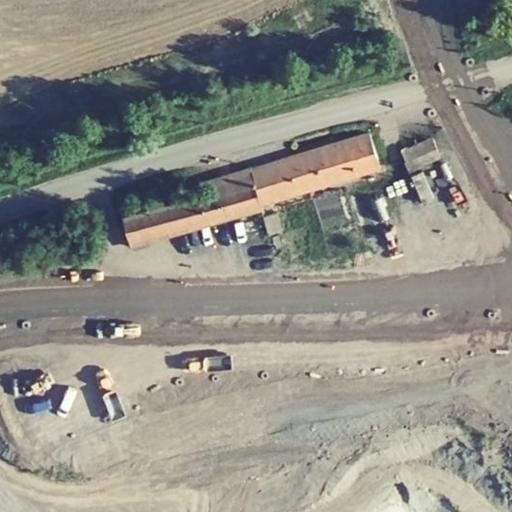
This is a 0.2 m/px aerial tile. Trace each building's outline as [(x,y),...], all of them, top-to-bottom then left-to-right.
[(372,115),(255,149),(264,181),(340,160),(381,148),(372,115)] [(458,126),(399,151),(409,175),(468,151),(458,126)] [(211,161),(214,173),(221,194),(264,181),(255,149),(211,161)] [(214,173),(176,183),(183,205),(221,194),(214,173)] [(128,197),(135,219),(183,205),(176,183),(128,197)]
